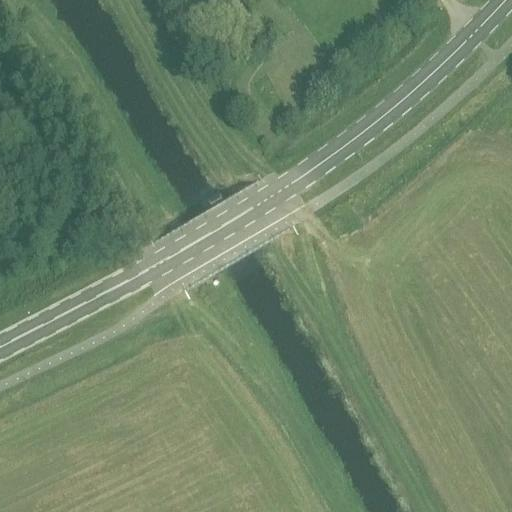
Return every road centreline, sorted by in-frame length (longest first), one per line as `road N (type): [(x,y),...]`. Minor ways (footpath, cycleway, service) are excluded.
road 1 (secondary): [(0,346),(179,251),(356,140),(507,0)]
road 2 (track): [(289,219),(332,336),(425,511)]
road 3 (track): [(127,0),(289,219)]
